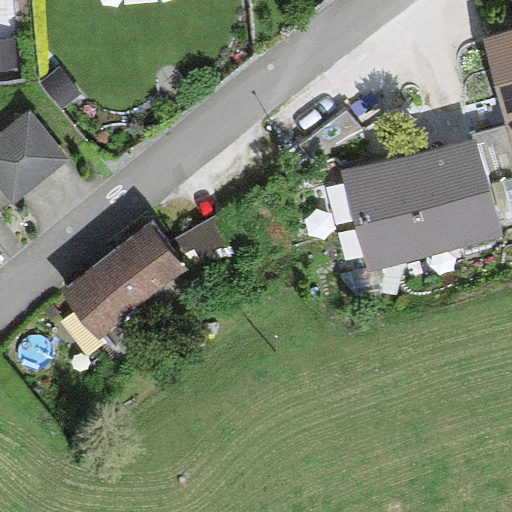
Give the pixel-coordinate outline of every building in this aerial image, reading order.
[(511,29),(486,35),(506,117),(511,115),(511,29)] [(30,108),(0,131),(0,188),(10,202),(68,155),(30,108)] [(479,137),(339,171),(359,253),(499,218),(479,137)] [(259,240),(246,200),(183,222),(197,262),(259,240)] [(191,270),(153,219),(65,285),(103,336),(191,270)]
